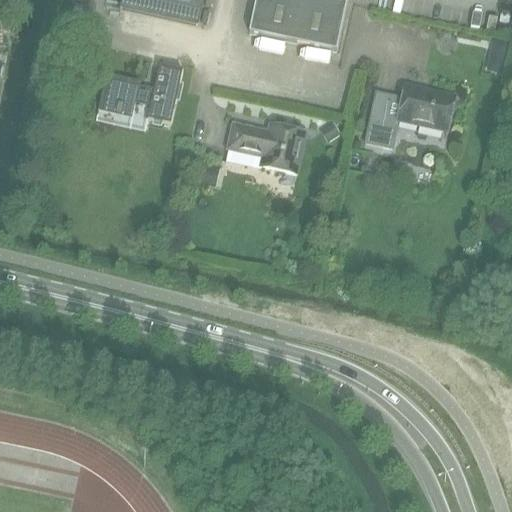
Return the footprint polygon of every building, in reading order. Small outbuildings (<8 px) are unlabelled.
[(123,0),(121,13),(198,30),(204,0),(123,0)] [(348,0),(257,0),(250,36),(337,54),(348,0)] [(495,43),(492,54),(509,57),(511,46),(495,43)] [(183,75),(182,74),(160,70),(155,92),(139,89),(140,85),(107,78),(99,115),(133,122),(136,107),(152,110),(149,123),(172,128),(183,75)] [(403,103),(390,100),(376,97),(370,132),(396,137),(399,125),(449,135),(456,102),(405,92),(403,103)] [(322,134),(330,146),(341,138),(334,127),(322,134)] [(233,128),(228,153),(263,161),(261,172),(297,180),(306,137),(270,129),(269,136),(233,128)] [(186,156),(175,210),(207,217),(219,163),(186,156)]
